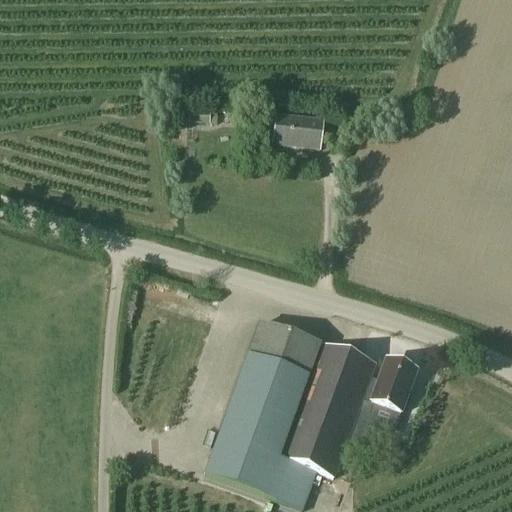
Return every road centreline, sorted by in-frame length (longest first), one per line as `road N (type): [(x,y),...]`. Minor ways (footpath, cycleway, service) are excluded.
road 1 (unclassified): [(511,373),(404,327),(125,249)]
road 2 (unclassified): [(103,511),(113,308),(125,249)]
road 3 (unclassified): [(125,249),(0,212)]
